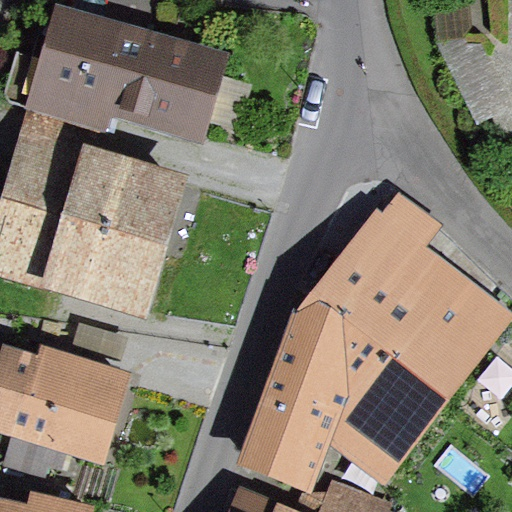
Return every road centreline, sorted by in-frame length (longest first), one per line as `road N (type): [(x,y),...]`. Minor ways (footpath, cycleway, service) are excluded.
road 1 (residential): [(344,99),(201,511)]
road 2 (residential): [(511,270),(344,99)]
